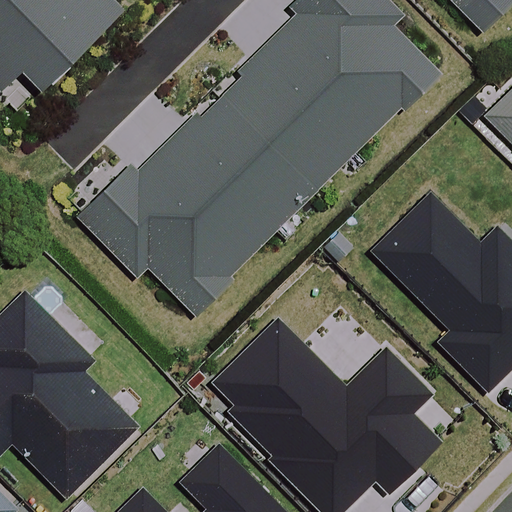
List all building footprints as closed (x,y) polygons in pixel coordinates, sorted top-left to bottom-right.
[(118,7),(111,0),(0,0),(0,78),(11,67),(33,90),(118,7)] [(140,267),(186,314),(437,71),(387,21),(398,11),(386,0),(292,0),(284,8),(287,11),(131,163),(127,160),(71,214),(131,275),(140,267)] [(511,0),(445,0),(478,34),(511,0)] [(511,85),(486,112),(511,136),(511,85)] [(481,238),(429,187),(370,246),(451,325),(439,338),(488,385),(511,360),(511,239),(496,223),(481,238)] [(276,314),(212,378),(235,401),(230,407),(274,451),(269,456),(325,511),(338,511),(374,476),(386,488),(439,436),(411,408),(429,389),(385,344),(345,383),(276,314)] [(19,333),(0,352),(0,465),(11,454),(66,504),(129,437),(19,333)] [(292,511),(220,439),(181,478),(208,504),(199,511),(169,511),(142,484),(114,511),(292,511)] [(15,511),(0,496),(0,511),(15,511)]
